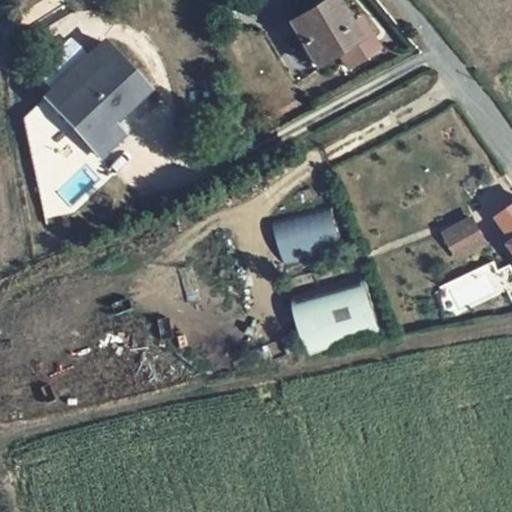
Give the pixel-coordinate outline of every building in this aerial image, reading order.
[(282,0),(307,37),(328,23),(338,38),(368,17),(356,0),(282,0)] [(148,96),(100,41),(84,55),(98,71),(53,112),(97,163),(115,147),(105,135),(148,96)] [(98,71),(84,55),(39,96),(53,112),(98,71)] [(326,204),(269,224),(283,262),(339,242),(326,204)] [(471,221),(447,235),(460,258),(484,244),(471,221)] [(357,278),(284,300),(303,360),(375,338),(357,278)]
